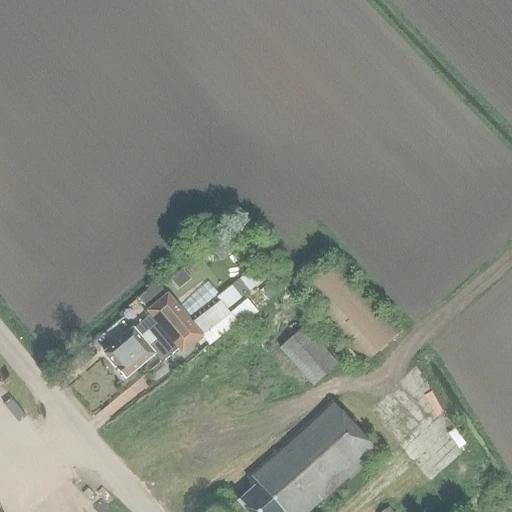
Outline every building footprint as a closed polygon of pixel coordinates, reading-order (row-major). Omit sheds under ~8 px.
[(213,252),(221,261),(231,252),(224,243),(213,252)] [(365,365),(401,332),(336,260),(299,293),(365,365)] [(257,266),(217,298),(227,310),(255,287),(261,282),(267,278),(257,266)] [(269,291),(261,282),(255,287),(262,296),(269,291)] [(158,319),(140,334),(154,350),(162,359),(200,328),(195,323),(169,292),(149,308),(158,319)] [(247,301),(231,315),(241,326),(256,313),(247,301)] [(219,303),(195,323),(200,328),(202,332),(205,335),(221,321),(219,318),(222,316),(227,312),(219,303)] [(105,349),(125,374),(153,350),(140,334),(134,326),(105,349)] [(313,388),(338,366),(304,328),(279,350),(313,388)] [(251,511),(297,511),(301,508),(304,511),(377,449),(333,398),(248,473),(257,483),(239,497),(251,511)]
